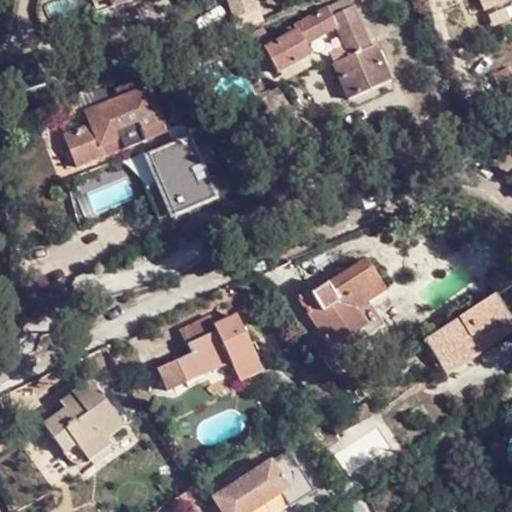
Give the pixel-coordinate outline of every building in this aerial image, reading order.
[(129,0),(115,0),(95,8),(99,17),(131,5),(129,0)] [(335,18),(331,11),(331,9),(322,14),(329,29),(338,26),(338,25),(335,18)] [(338,26),(353,58),(373,47),(354,9),(345,12),(335,18),(338,25),(338,26)] [(332,33),(329,29),(322,14),(294,28),(304,47),(332,33)] [(244,45),(263,82),(309,59),(291,23),(244,45)] [(355,100),(394,80),(376,46),(373,47),(353,58),(337,65),(355,100)] [(92,128),(101,150),(163,126),(150,92),(89,118),(92,128)] [(163,126),(101,150),(106,159),(167,134),(163,126)] [(67,139),(80,170),(106,159),(101,150),(92,128),(67,139)] [(187,138),(140,157),(166,220),(213,201),(187,138)] [(361,296),(367,305),(387,291),(370,262),(315,295),(313,290),(300,298),(332,350),(359,332),(345,306),(361,296)] [(381,329),(367,305),(361,296),(345,306),(359,332),(332,350),(337,357),(381,329)] [(511,321),(497,297),(425,344),(440,367),(475,345),(483,357),(511,338),(511,321)] [(229,354),(233,364),(242,382),(264,372),(240,317),(218,327),(215,319),(188,331),(196,351),(163,366),(173,389),(206,375),(203,366),(229,354)] [(475,345),(440,367),(448,379),(483,357),(475,345)] [(206,375),(233,364),(229,354),(203,366),(206,375)] [(305,383),(320,408),(337,397),(319,366),(307,372),(311,380),(305,383)] [(92,380),(74,394),(78,400),(69,406),(43,426),(64,456),(76,448),(80,453),(97,441),(105,451),(112,445),(109,440),(126,426),(92,380)] [(78,400),(74,394),(65,400),(69,406),(78,400)] [(366,405),(355,411),(363,425),(375,418),(366,405)] [(363,425),(355,411),(335,420),(343,436),(363,425)] [(97,441),(80,453),(89,464),(105,451),(97,441)] [(292,450),(216,497),(225,511),(252,511),(284,493),(293,507),(317,491),(292,450)] [(196,486),(179,496),(188,511),(191,511),(206,503),(196,486)]
